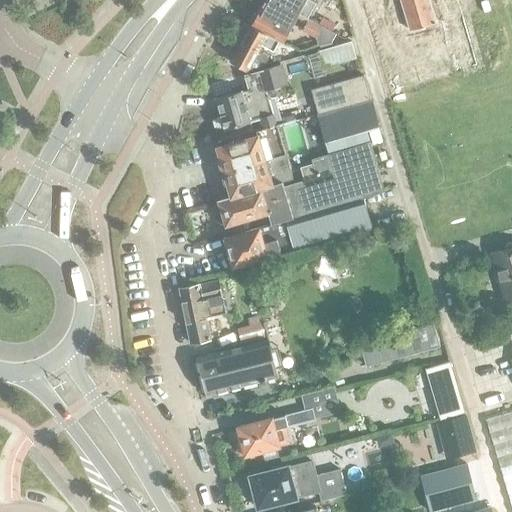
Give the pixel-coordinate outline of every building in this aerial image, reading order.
[(250,23),(250,25),(277,39),(281,42),(297,12),(275,0),(263,0),(257,12),(252,12),(248,19),(250,23)] [(275,0),(297,12),(303,0),(275,0)] [(401,0),(410,31),(436,23),(429,0),(401,0)] [(310,6),(304,16),(318,24),(324,13),(310,6)] [(318,24),(304,16),(298,27),(312,35),(318,24)] [(461,20),(439,27),(452,71),(474,64),(461,20)] [(269,55),(277,39),(250,25),(243,23),(236,36),(239,38),(238,39),(234,38),(227,51),(233,56),(230,61),(245,70),(251,60),(260,65),(266,54),(269,55)] [(351,40),(319,49),(323,66),(356,57),(351,40)] [(260,118),(263,128),(274,125),(276,125),(273,114),(271,115),(264,91),(286,85),(280,64),(247,73),(247,74),(243,75),(247,89),(216,98),(221,114),(217,115),(212,119),(214,126),(221,127),(221,128),(224,127),(225,128),(260,118)] [(362,75),(339,81),(346,106),(370,99),(362,75)] [(316,114),(346,106),(339,81),(308,90),(316,114)] [(269,213),(272,223),(362,198),(384,192),(365,129),(377,125),(370,99),(346,106),(316,114),(329,154),(312,159),(313,164),(301,168),(304,180),(283,186),(282,182),(218,201),(226,225),(269,213)] [(256,135),(217,148),(224,173),(265,162),(264,160),(283,155),(274,125),(263,128),(254,131),(256,135)] [(218,200),(218,201),(282,182),(282,181),(271,185),(265,162),(224,173),(231,196),(218,200)] [(223,237),(232,267),(248,263),(371,228),(362,198),(272,223),(223,237)] [(511,300),(511,247),(491,254),(505,302),(511,300)] [(264,306),(279,302),(274,279),(258,282),(264,306)] [(217,280),(178,288),(189,345),(210,340),(205,315),(224,311),(217,280)] [(261,315),(246,318),(248,325),(235,329),(239,344),(267,336),(261,315)] [(433,324),(360,343),(366,366),(439,347),(433,324)] [(207,394),(277,376),(268,340),(198,358),(207,394)] [(463,413),(449,362),(425,368),(439,420),(463,413)] [(305,409),(284,414),(238,426),(241,435),(237,440),(240,450),(245,452),(245,453),(263,448),(265,457),(277,454),(275,445),(292,441),(287,425),(308,419),(305,409)] [(511,411),(486,419),(511,507),(511,411)] [(257,505),(258,505),(318,490),(321,500),(345,494),(339,468),(315,474),(311,460),(251,475),(254,489),(251,490),(252,494),(251,494),(254,504),(257,503),(257,505)]
